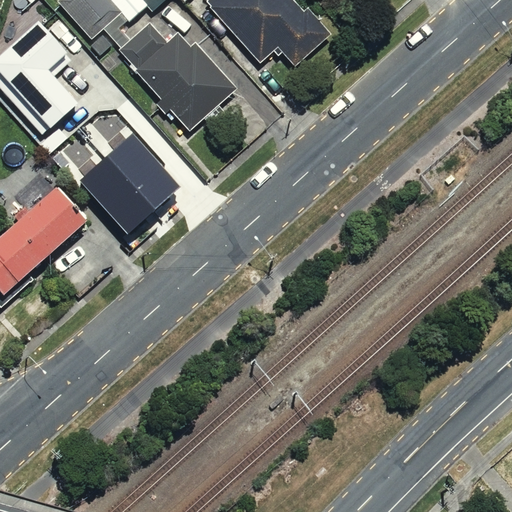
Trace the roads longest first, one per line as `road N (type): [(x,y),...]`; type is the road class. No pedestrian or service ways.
road 1 (tertiary): [(46,407),(503,0)]
road 2 (secondary): [(511,360),(356,511)]
